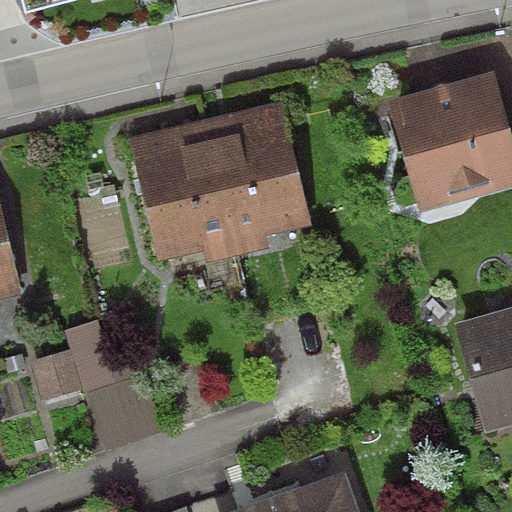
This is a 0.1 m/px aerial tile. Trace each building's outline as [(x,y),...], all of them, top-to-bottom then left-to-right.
[(23,0),(26,10),(66,0),(23,0)] [(511,187),(511,134),(494,72),(387,102),(420,214),(511,187)] [(311,226),(281,101),(128,137),(158,263),(203,252),(205,262),(269,246),(267,236),(311,226)] [(0,299),(21,294),(0,204),(0,299)] [(511,425),(511,307),(455,323),(485,433),(511,425)] [(72,348),(83,388),(86,394),(148,374),(129,311),(66,330),(72,348)] [(83,388),(72,348),(31,360),(43,399),(83,388)] [(25,368),(22,353),(5,358),(8,372),(25,368)] [(148,374),(86,394),(104,449),(165,429),(148,374)] [(358,511),(343,470),(226,511),(358,511)]
